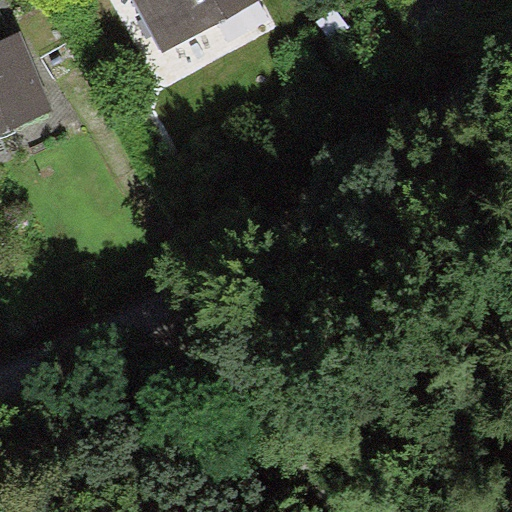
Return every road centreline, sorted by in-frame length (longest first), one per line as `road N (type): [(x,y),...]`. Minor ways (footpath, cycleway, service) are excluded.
road 1 (track): [(0,363),(169,283),(362,162),(511,51)]
road 2 (track): [(169,283),(351,511)]
